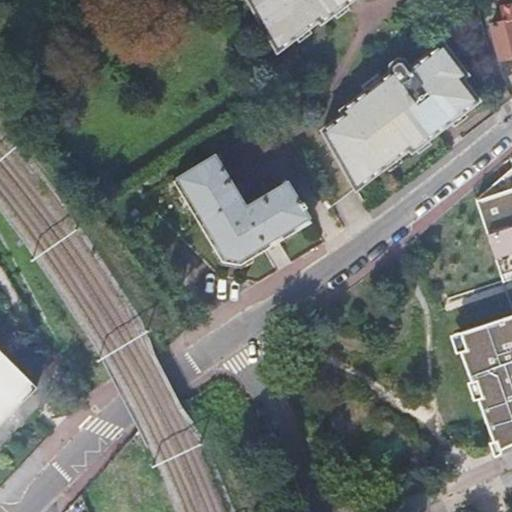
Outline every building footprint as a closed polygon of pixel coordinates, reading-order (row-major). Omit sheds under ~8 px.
[(248,0),(277,49),(295,35),(307,26),(318,18),(320,22),(333,12),(345,3),(349,0),(248,0)] [(349,8),(345,3),(333,12),(337,17),(349,8)] [(511,4),(504,7),(507,21),(494,23),(500,59),(511,57),(511,4)] [(307,26),(295,35),(298,40),(310,31),(307,26)] [(416,149),(426,141),(428,139),(448,124),(452,122),(464,113),(479,101),(462,79),(467,75),(443,43),(410,69),(403,60),(398,60),(392,65),(391,70),(392,72),(383,79),(365,92),(341,110),(344,114),(323,130),(356,189),(386,166),(398,157),(409,149),(412,152),(416,149)] [(365,92),(383,79),(378,74),(361,87),(365,92)] [(468,118),(464,113),(452,122),(456,126),(468,118)] [(288,182),(309,169),(279,116),(215,154),(215,155),(174,179),(223,260),(241,263),(311,221),(303,208),(307,206),(304,201),(299,202),(288,182)] [(420,153),(427,147),(426,141),(416,149),(420,153)] [(402,161),(398,157),(386,166),(390,171),(402,161)] [(511,166),(474,198),(498,273),(511,268),(511,166)] [(511,319),(452,339),(493,454),(511,444),(511,319)] [(0,422),(38,385),(0,347),(0,422)] [(511,478),(484,492),(493,511),(503,511),(511,508),(511,478)]
